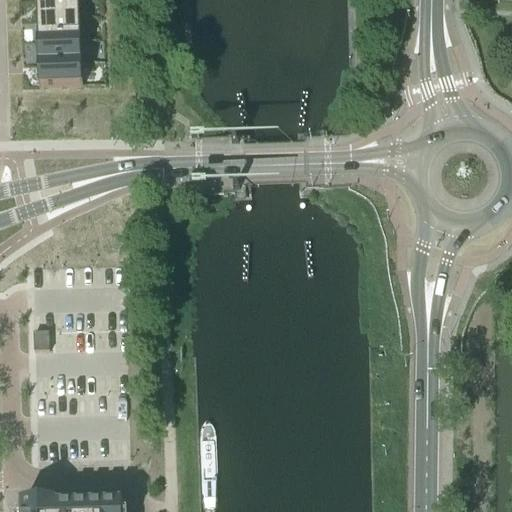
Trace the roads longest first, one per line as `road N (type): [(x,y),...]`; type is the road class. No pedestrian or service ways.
road 1 (unclassified): [(118,196),(162,261),(170,511)]
road 2 (secondary): [(116,175),(343,162)]
road 3 (secondary): [(425,511),(426,338)]
road 4 (unclassified): [(1,0),(0,161)]
road 5 (residential): [(10,483),(137,480),(138,511)]
road 6 (secondary): [(429,209),(419,274),(426,338)]
road 7 (secondary): [(0,224),(116,175)]
